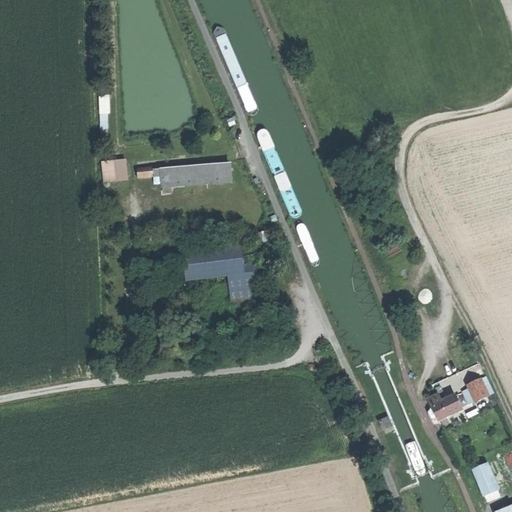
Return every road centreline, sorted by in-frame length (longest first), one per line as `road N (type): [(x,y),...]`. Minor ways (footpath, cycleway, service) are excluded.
road 1 (track): [(511,92),(414,126),(399,167),(416,223),(511,416)]
road 2 (track): [(0,402),(137,376),(292,363),(305,350),(318,307)]
road 3 (track): [(118,380),(133,254)]
